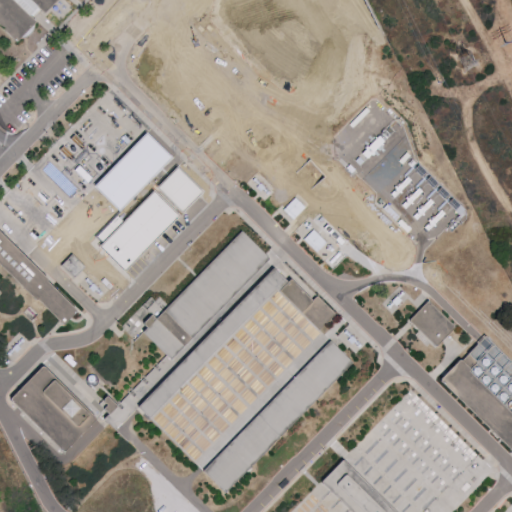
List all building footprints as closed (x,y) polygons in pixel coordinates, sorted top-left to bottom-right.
[(0,0),(52,0),(15,37),(0,25),(0,0)] [(253,33),(228,6),(216,17),(241,44),(253,33)] [(0,201),(108,94),(145,134),(96,189),(119,210),(167,162),(204,193),(124,271),(67,217),(31,258),(0,229),(0,201)] [(99,185),(124,210),(177,155),(152,131),(99,185)] [(242,229),(361,349),(224,494),(136,408),(116,434),(100,415),(67,454),(5,398),(48,353),(80,381),(93,374),(116,407),(166,357),(137,333),(128,340),(121,326),(154,298),(165,308),(242,229)] [(458,325),(433,299),(413,318),(438,345),(458,325)] [(406,394),(288,511),(452,511),(491,474),(406,394)] [(511,511),(511,503),(503,511),(511,511)]
